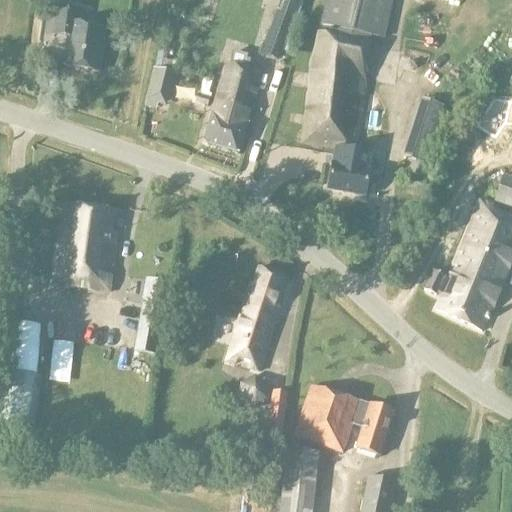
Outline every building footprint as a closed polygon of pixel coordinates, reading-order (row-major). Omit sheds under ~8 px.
[(292,0),(282,0),(277,14),(262,54),(279,60),(294,20),(300,3),(292,0)] [(328,191),(366,198),(370,173),(369,173),(373,155),(355,152),(359,124),(371,46),(369,45),(371,37),(384,40),(393,0),(326,0),(321,26),(334,29),(332,37),(319,34),(313,59),(309,83),(304,144),(337,149),(335,167),(332,166),(328,191)] [(479,44),(481,0),(427,0),(427,11),(439,11),(436,53),(447,53),(448,42),(479,44)] [(56,12),(52,37),(67,40),(67,45),(63,67),(99,73),(106,29),(76,24),(77,16),(56,12)] [(278,79),(288,81),(291,59),(281,58),(278,79)] [(239,154),(261,75),(226,66),(204,144),(239,154)] [(148,87),(168,92),(172,76),(170,75),(152,71),(148,87)] [(194,106),(206,109),(210,95),(197,92),(194,106)] [(444,107),(421,99),(402,161),(426,166),(444,107)] [(494,202),(511,208),(511,178),(503,176),(494,202)] [(483,331),(511,261),(511,214),(483,202),(436,312),(483,331)] [(63,208),(52,291),(109,299),(115,250),(109,249),(113,214),(63,208)] [(286,277),(259,269),(254,283),(252,284),(226,365),(234,367),(239,360),(251,364),(250,373),(257,375),(279,307),(276,307),(286,277)] [(155,358),(168,285),(143,281),(139,302),(141,302),(132,354),(155,358)] [(36,378),(1,374),(0,386),(0,433),(29,437),(36,378)] [(239,402),(254,412),(269,403),(270,386),(255,377),(240,385),(239,402)] [(311,388),(294,438),(342,455),(352,426),(363,429),(356,451),(379,458),(393,414),(370,407),(370,408),(359,404),(311,388)] [(273,485),(287,396),(273,394),(265,446),(273,447),(271,461),(257,460),(254,483),(273,485)] [(287,451),(279,511),(310,511),(317,454),(287,451)] [(390,511),(396,485),(369,478),(361,511),(390,511)]
